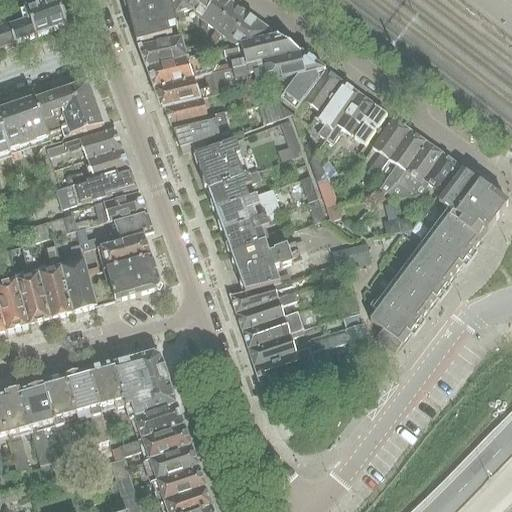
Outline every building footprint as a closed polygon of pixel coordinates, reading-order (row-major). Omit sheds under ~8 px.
[(25,13),(30,11),(57,3),(64,1),(63,0),(17,0),(23,14),(25,13)] [(149,9),(171,4),(169,0),(120,0),(124,12),(126,11),(136,47),(175,37),(169,16),(143,22),(142,17),(150,15),(149,9)] [(169,0),(171,4),(177,26),(186,24),(183,13),(193,10),(194,18),(191,0),(169,0)] [(191,0),(194,18),(200,22),(217,0),(191,0)] [(205,26),(215,33),(234,7),(224,0),(217,0),(200,22),(201,39),(206,38),(205,26)] [(30,11),(39,39),(62,31),(64,24),(57,3),(30,11)] [(221,38),(227,43),(249,18),(234,7),(215,33),(207,43),(213,48),(221,38)] [(25,23),(8,29),(14,47),(39,39),(30,11),(25,13),(27,20),(25,23)] [(235,48),(238,47),(277,38),(249,18),(227,43),(235,48)] [(0,51),(14,47),(8,29),(5,20),(0,21),(0,51)] [(238,47),(243,69),(300,54),(277,38),(238,47)] [(181,40),(140,50),(147,70),(204,56),(205,55),(201,43),(184,47),(181,40)] [(238,56),(236,48),(222,51),(223,59),(238,56)] [(254,89),(278,83),(325,72),(300,54),(243,69),(228,72),(212,76),(214,85),(251,76),(254,89)] [(204,56),(147,70),(154,90),(210,76),(204,56)] [(227,67),(218,69),(214,66),(213,64),(209,65),(212,76),(228,72),(227,67)] [(313,121),(314,122),(341,85),(324,72),(325,72),(278,83),(302,102),(301,103),(317,116),(313,121)] [(198,102),(201,101),(201,103),(218,97),(210,76),(154,90),(162,110),(165,109),(165,110),(198,103),(198,102)] [(358,96),(341,85),(314,122),(324,129),(318,137),(324,141),(358,96)] [(83,87),(53,98),(67,139),(103,128),(90,90),(83,87)] [(292,119),(255,94),(263,127),(292,119)] [(374,107),(358,96),(324,141),(332,147),(342,133),(350,139),(351,139),(353,141),(363,149),(386,118),(375,110),(374,111),(372,109),(374,107)] [(34,105),(45,136),(60,131),(64,140),(67,139),(53,98),(34,105)] [(203,121),(212,119),(210,113),(203,115),(198,103),(165,110),(172,129),(203,122),(203,121)] [(0,116),(0,135),(7,156),(47,143),(45,136),(34,105),(23,109),(0,116)] [(307,115),(294,105),(289,112),(302,122),(307,115)] [(223,126),(220,117),(212,119),(214,128),(223,126)] [(183,158),(185,157),(218,145),(212,119),(203,121),(203,122),(172,129),(183,158)] [(310,131),(292,119),(292,120),(302,143),(310,131)] [(366,173),(374,179),(408,132),(392,121),(370,150),(378,156),(366,173)] [(290,124),(279,128),(292,162),(302,158),(290,124)] [(84,150),(88,162),(123,152),(115,131),(64,147),(66,155),(84,150)] [(392,189),(424,144),(408,132),(374,179),(375,180),(387,163),(396,169),(378,198),(381,200),(392,189)] [(235,144),(195,158),(207,193),(243,179),(236,159),(240,158),(235,144)] [(441,156),(424,144),(392,189),(381,200),(382,200),(397,187),(406,194),(400,202),(410,200),(441,156)] [(48,152),(51,160),(66,155),(64,147),(48,152)] [(88,162),(94,182),(130,172),(123,152),(88,162)] [(457,168),(441,156),(410,200),(422,197),(429,187),(438,193),(457,168)] [(315,161),(309,164),(317,185),(325,175),(315,161)] [(130,172),(94,182),(74,189),(81,207),(137,190),(130,172)] [(207,193),(215,214),(242,204),(238,192),(260,184),(256,175),(243,179),(207,193)] [(402,347),(443,293),(507,206),(466,175),(442,207),(451,214),(370,323),(383,332),(375,342),(394,356),(401,346),(402,347)] [(50,190),(47,180),(19,188),(20,192),(22,198),(50,190)] [(301,184),(309,206),(318,203),(310,181),(301,184)] [(329,182),(317,186),(326,211),(337,207),(329,182)] [(0,204),(22,198),(20,192),(0,197),(0,204)] [(270,194),(242,204),(215,214),(223,236),(250,225),(265,220),(278,215),(270,194)] [(101,228),(114,224),(146,214),(138,195),(94,208),(101,228)] [(325,223),(318,203),(309,206),(307,207),(314,227),(325,223)] [(337,208),(326,212),(331,225),(341,221),(337,208)] [(121,246),(143,239),(153,235),(146,214),(114,224),(119,241),(113,243),(111,238),(88,245),(84,233),(77,235),(84,257),(99,252),(121,246)] [(76,234),(73,227),(72,220),(25,233),(29,248),(76,234)] [(223,236),(230,257),(258,246),(254,235),(268,230),(265,220),(250,225),(223,236)] [(88,222),(73,227),(76,234),(97,228),(96,223),(91,225),(88,222)] [(397,222),(384,225),(386,237),(399,234),(397,222)] [(397,223),(400,234),(412,232),(410,225),(404,222),(397,223)] [(99,252),(105,274),(131,266),(151,261),(143,239),(121,246),(99,252)] [(265,244),(258,246),(230,257),(244,295),(280,286),(275,271),(279,270),(280,271),(293,266),(287,248),(273,253),(274,254),(269,256),(265,244)] [(75,266),(59,271),(71,318),(95,311),(89,289),(77,247),(68,250),(70,258),(75,266)] [(367,247),(334,256),(338,274),(371,265),(367,247)] [(49,324),(71,318),(59,271),(54,254),(46,256),(49,266),(53,273),(37,277),(49,324)] [(30,279),(14,284),(26,331),(49,324),(37,277),(32,261),(22,263),(25,271),(30,279)] [(160,285),(151,261),(131,266),(142,297),(157,293),(160,285)] [(115,306),(142,297),(131,266),(105,274),(108,283),(89,289),(95,311),(115,306)] [(26,331),(14,284),(10,267),(1,270),(2,275),(7,286),(0,288),(0,314),(6,336),(26,331)] [(97,270),(87,273),(89,278),(99,276),(97,270)] [(330,270),(320,273),(325,287),(334,284),(330,270)] [(230,298),(236,315),(277,301),(275,293),(307,283),(305,277),(280,286),(244,295),(230,298)] [(278,302),(277,301),(236,315),(242,333),(283,319),(280,309),(295,304),(293,297),(278,302)] [(336,303),(340,319),(354,316),(350,299),(336,303)] [(284,319),(242,333),(248,352),(273,343),(297,335),(302,334),(303,333),(297,314),(284,319)] [(357,318),(343,322),(345,331),(360,327),(357,318)] [(295,356),(254,370),(261,388),(315,373),(312,364),(309,355),(324,351),(329,351),(366,341),(362,328),(309,342),(309,344),(311,351),(295,356)] [(273,343),(248,352),(254,370),(295,356),(311,351),(309,344),(293,349),(291,342),(303,338),(302,334),(297,335),(273,343)] [(141,395),(167,387),(157,360),(152,357),(132,363),(141,395)] [(132,363),(113,368),(121,397),(127,422),(127,423),(132,421),(147,416),(132,363)] [(127,422),(121,397),(113,368),(88,375),(100,412),(111,409),(117,432),(129,428),(127,423),(127,422)] [(88,375),(66,382),(77,418),(88,415),(97,445),(103,467),(115,464),(109,442),(100,412),(88,375)] [(66,382),(43,388),(54,425),(63,455),(74,452),(66,422),(77,418),(66,382)] [(174,407),(167,387),(141,395),(147,416),(174,407)] [(43,388),(20,395),(30,431),(31,431),(42,468),(53,465),(43,428),(54,425),(43,388)] [(20,395),(0,400),(0,414),(6,438),(17,476),(21,491),(35,487),(30,472),(20,434),(30,431),(20,395)] [(132,421),(140,443),(182,429),(174,407),(147,416),(132,421)] [(144,455),(147,464),(189,449),(182,429),(140,443),(112,453),(117,465),(144,455)] [(154,485),(197,470),(189,449),(147,464),(154,485)] [(139,511),(137,505),(133,493),(123,463),(111,467),(125,511),(139,511)] [(154,485),(161,505),(204,491),(197,470),(154,485)] [(137,505),(145,503),(141,490),(133,493),(137,505)] [(205,511),(211,510),(204,491),(161,505),(163,511),(205,511)]
